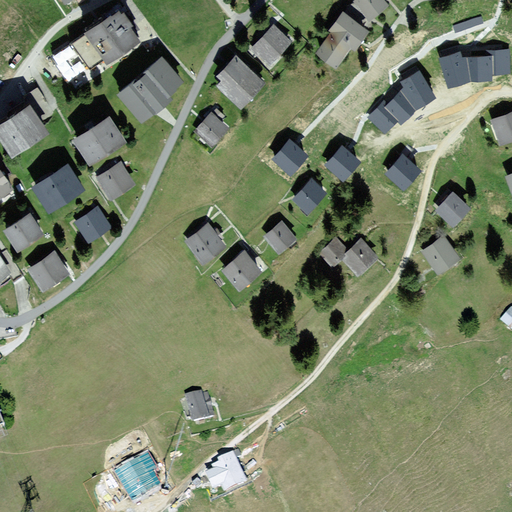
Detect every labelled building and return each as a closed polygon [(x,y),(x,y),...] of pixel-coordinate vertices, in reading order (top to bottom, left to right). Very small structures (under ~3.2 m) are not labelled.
[(384,0),(353,0),(354,0),(369,19),(388,4),(384,0)] [(122,13),(119,9),(84,32),(85,33),(71,43),(89,70),(105,59),(106,60),(138,38),(134,33),(139,30),(126,10),(122,13)] [(368,31),(342,12),(329,30),(331,32),(316,52),(335,66),(350,46),(354,50),(368,31)] [(292,42),(274,25),(251,49),(269,66),(292,42)] [(489,74),(489,69),(506,68),(506,53),(506,49),(488,49),(488,53),(470,53),(470,45),(456,46),(456,44),(439,49),(449,80),(466,74),(489,74)] [(186,81),(162,54),(116,94),(142,123),(171,97),(169,95),(186,81)] [(265,83),(236,55),(216,76),(221,81),(217,85),(241,108),(265,83)] [(391,83),(400,90),(387,105),(383,101),(370,114),(383,126),(396,113),(400,117),(411,105),(403,97),(410,90),(415,98),(430,90),(415,64),(400,73),(391,83)] [(49,132),(30,104),(0,124),(0,138),(12,157),(49,132)] [(212,112),(211,112),(194,130),(213,147),(230,128),(221,120),(225,116),(216,108),(212,112)] [(511,140),(511,111),(491,120),(500,145),(511,140)] [(126,142),(110,116),(73,139),(89,165),(126,142)] [(292,179),(313,159),(292,136),(271,157),(292,179)] [(345,143),(325,164),(345,184),(366,162),(345,143)] [(386,173),(407,192),(426,172),(405,153),(386,173)] [(135,184),(120,162),(97,177),(111,199),(135,184)] [(68,164),(32,187),(48,212),(84,189),(68,164)] [(0,198),(14,190),(0,168),(0,198)] [(326,193),(311,179),(292,199),(307,213),(326,193)] [(470,208),(453,192),(436,210),(453,226),(470,208)] [(111,227),(98,206),(74,221),(88,242),(111,227)] [(44,235),(30,213),(3,229),(17,252),(44,235)] [(295,239),(281,222),(264,236),(278,253),(295,239)] [(225,246),(207,223),(185,240),(203,264),(225,246)] [(461,257),(444,234),(422,251),(438,274),(461,257)] [(377,258),(361,239),(349,250),(337,236),(320,252),(333,265),(342,257),(358,275),(377,258)] [(0,279),(14,270),(0,250),(0,279)] [(70,273),(54,250),(27,268),(43,292),(70,273)] [(262,271),(245,251),(222,270),(239,290),(262,271)] [(511,309),(501,320),(511,330),(511,309)] [(201,392),(184,396),(192,425),(209,420),(209,419),(214,418),(207,391),(201,393),(201,392)] [(161,484),(153,471),(158,467),(148,449),(113,470),(131,501),(161,484)] [(247,486),(235,458),(240,456),(238,449),(217,461),(219,464),(212,467),(213,470),(205,474),(213,493),(223,489),(226,495),(247,486)]
